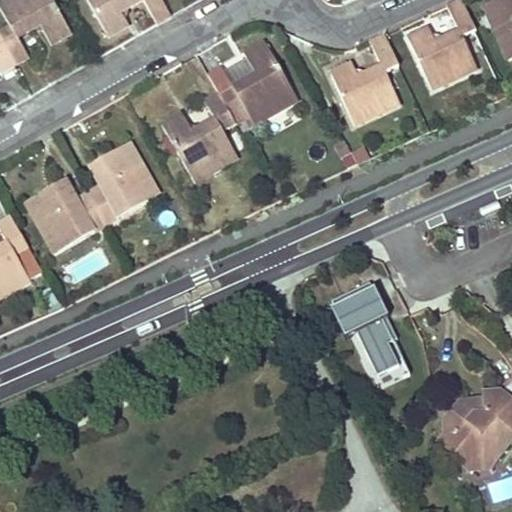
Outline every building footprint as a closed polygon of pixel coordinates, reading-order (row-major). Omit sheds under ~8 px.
[(0,0),(0,6),(8,21),(0,25),(0,40),(12,61),(26,53),(15,33),(36,21),(48,41),(68,29),(51,0),(0,0)] [(83,0),(103,34),(123,23),(118,13),(142,0),(154,23),(168,15),(159,0),(83,0)] [(430,91),(452,81),(474,70),(459,38),(472,31),(457,0),(452,0),(443,5),(454,29),(431,40),(426,28),(405,38),(430,91)] [(511,4),(509,6),(505,0),(490,0),(481,5),(507,59),(511,57),(511,4)] [(353,126),(376,116),(399,106),(384,72),(398,66),(382,32),(369,38),(380,63),(356,74),(351,61),(328,71),(353,126)] [(0,68),(12,61),(0,40),(0,68)] [(295,99),(279,71),(264,43),(242,53),(252,70),(231,82),(221,66),(207,75),(223,104),(238,97),(253,122),(295,99)] [(179,113),(159,124),(191,182),(235,158),(219,130),(233,122),(223,104),(216,92),(202,100),(213,118),(189,132),(179,113)] [(99,184),(86,191),(106,226),(159,195),(129,142),(106,155),(111,165),(102,170),(106,180),(99,184)] [(106,155),(88,165),(99,184),(106,180),(102,170),(111,165),(106,155)] [(63,180),(45,190),(51,200),(61,194),(67,202),(73,199),(63,180)] [(45,190),(24,203),(54,256),(106,226),(86,191),(73,199),(67,202),(61,194),(51,200),(45,190)] [(0,295),(26,281),(11,254),(25,246),(8,215),(0,219),(0,234),(5,243),(0,245),(0,295)] [(379,304),(371,285),(332,303),(340,320),(336,322),(344,341),(356,336),(366,358),(360,361),(374,391),(411,375),(386,320),(383,322),(375,306),(379,304)] [(511,379),(499,394),(482,395),(483,402),(484,415),(474,417),(459,404),(442,424),(443,435),(435,445),(467,473),(482,455),(492,464),(511,439),(511,379)] [(484,415),(483,402),(459,404),(474,417),(484,415)] [(467,473),(487,470),(492,464),(482,455),(467,473)] [(245,511),(234,488),(191,511),(245,511)]
